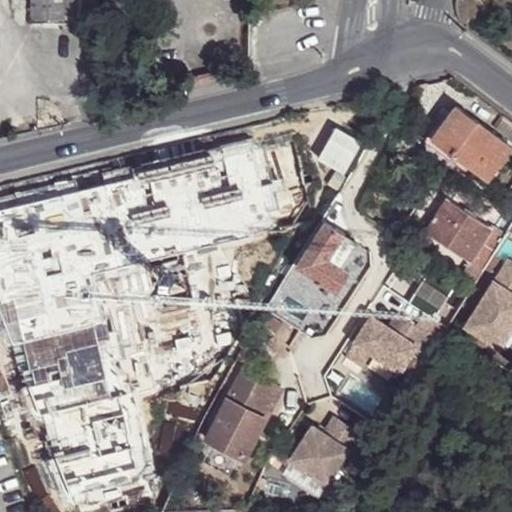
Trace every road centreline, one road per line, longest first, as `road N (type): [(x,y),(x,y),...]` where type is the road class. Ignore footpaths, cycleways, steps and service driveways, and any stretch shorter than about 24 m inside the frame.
road 1 (tertiary): [(0,161),(349,69)]
road 2 (residential): [(392,58),(450,51),(511,94)]
